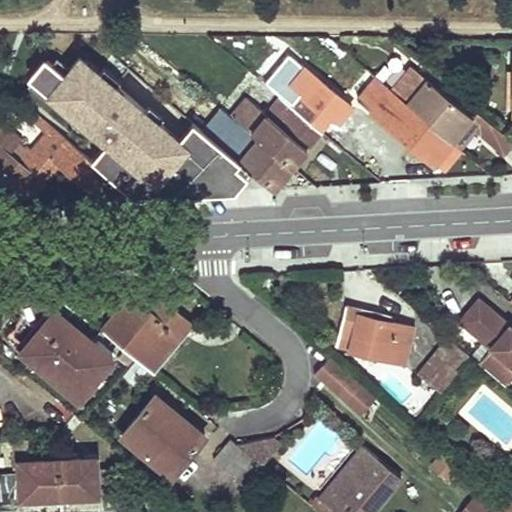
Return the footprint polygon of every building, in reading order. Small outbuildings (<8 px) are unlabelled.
[(269,87),(280,96),(304,68),(292,58),(269,87)] [(471,117),(441,92),(411,66),(391,91),(428,121),(428,120),(452,140),(471,117)] [(344,101),(304,68),(280,96),(320,130),(332,115),(344,101)] [(426,123),(428,121),(391,91),(374,77),(356,100),(432,163),(435,159),(449,143),(426,123)] [(145,141),(163,156),(180,171),(208,138),(156,94),(133,120),(150,135),(145,141)] [(305,147),(320,130),(280,96),(265,113),(305,147)] [(235,119),(290,165),(305,147),(265,113),(246,97),(231,115),(233,117),(235,119)] [(81,153),(103,128),(85,113),(83,116),(62,98),(43,120),(51,127),(81,153)] [(188,116),(190,114),(192,112),(178,100),(175,104),(188,116)] [(344,101),(332,115),(339,121),(351,107),(344,101)] [(231,115),(224,110),(205,132),(216,141),(235,119),(233,117),(231,115)] [(479,133),(488,121),(476,111),(471,117),(452,140),(449,143),(457,149),(473,128),(479,133)] [(271,187),(290,165),(235,119),(216,141),(271,187)] [(51,127),(43,120),(42,120),(38,125),(47,133),(51,127)] [(449,143),(452,140),(428,120),(428,121),(426,123),(449,143)] [(503,154),(508,148),(511,142),(511,141),(488,121),(479,133),(503,154)] [(102,172),(81,153),(51,127),(47,133),(32,151),(27,147),(24,149),(18,143),(21,139),(1,122),(0,122),(0,142),(0,143),(0,142),(0,145),(39,180),(42,182),(58,165),(89,191),(105,174),(102,172)] [(103,128),(81,153),(102,172),(124,147),(103,128)] [(0,177),(24,198),(39,180),(0,145),(0,142),(0,143),(0,142),(0,177)] [(457,149),(449,143),(435,159),(444,167),(458,150),(457,149)] [(134,357),(139,361),(144,365),(173,330),(180,336),(191,323),(161,298),(150,310),(130,293),(100,328),(125,350),(134,357)] [(511,329),(478,300),(459,320),(490,346),(477,360),(490,372),(504,384),(511,374),(511,329)] [(403,363),(407,345),(411,327),(376,318),(377,315),(343,306),(336,335),(352,338),(349,349),(403,363)] [(45,361),(42,365),(39,369),(77,400),(113,358),(54,309),(39,327),(44,332),(30,348),(45,361)] [(30,348),(44,332),(39,327),(18,352),(39,369),(42,365),(45,361),(30,348)] [(150,371),(180,336),(173,330),(144,365),(150,371)] [(442,389),(471,355),(450,338),(437,353),(434,382),(442,389)] [(125,350),(119,357),(128,365),(134,357),(125,350)] [(421,371),(434,382),(437,353),(421,371)] [(331,358),(315,377),(347,404),(364,386),(331,358)] [(364,386),(347,404),(353,409),(369,391),(364,386)] [(186,422),(184,424),(182,425),(167,412),(170,409),(153,394),(120,433),(170,476),(204,437),(186,422)] [(186,422),(170,409),(167,412),(182,425),(184,424),(186,422)] [(279,442),(272,436),(238,445),(252,457),(260,464),(279,442)] [(247,462),(249,459),(252,457),(238,445),(231,439),(213,459),(235,477),(247,462)] [(371,511),(400,478),(362,447),(319,499),(333,511),(371,511)] [(452,483),(462,466),(439,451),(428,468),(452,483)] [(84,470),(83,457),(31,459),(31,473),(19,473),(20,498),(97,496),(96,469),(84,470)] [(95,457),(83,457),(84,470),(96,469),(95,457)] [(19,473),(31,473),(31,459),(18,459),(19,473)] [(246,487),(258,472),(247,462),(235,477),(246,487)] [(19,473),(0,473),(0,505),(14,505),(14,498),(20,498),(19,473)] [(465,507),(471,511),(495,511),(496,499),(485,489),(481,486),(465,507)] [(333,511),(319,499),(312,508),(316,511),(333,511)]
